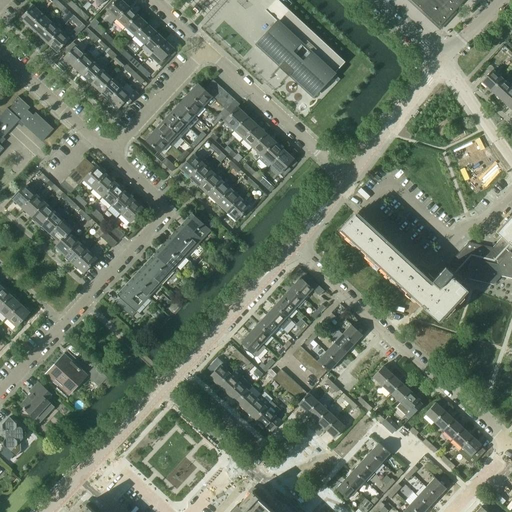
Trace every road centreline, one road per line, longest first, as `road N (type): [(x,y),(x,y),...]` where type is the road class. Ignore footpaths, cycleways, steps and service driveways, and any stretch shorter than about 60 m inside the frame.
road 1 (residential): [(0,395),(169,209),(109,152)]
road 2 (residential): [(294,245),(510,448)]
road 3 (tertiary): [(163,386),(294,245)]
road 4 (residential): [(206,50),(346,180)]
road 5 (tertiary): [(48,511),(163,386)]
road 6 (residential): [(452,241),(430,268),(365,207),(387,182)]
road 7 (tertiary): [(346,180),(439,60)]
road 8 (residential): [(109,152),(0,51)]
road 9 (residential): [(109,152),(206,50)]
road 10 (residential): [(511,163),(439,60)]
